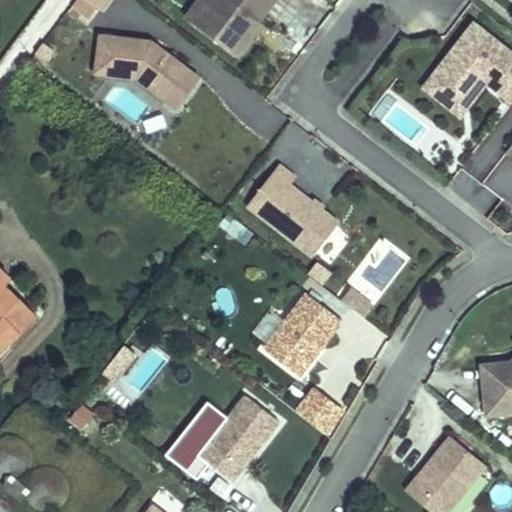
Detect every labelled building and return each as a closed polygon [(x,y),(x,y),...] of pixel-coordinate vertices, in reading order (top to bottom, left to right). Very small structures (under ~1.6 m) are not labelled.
[(196,0),(193,5),(232,36),(252,10),(248,7),(253,0),(196,0)] [(248,7),(252,10),(257,3),(253,0),(248,7)] [(511,77),(511,44),(470,10),(430,58),(452,76),(468,56),(481,67),(504,87),(511,77)] [(184,48),(147,19),(96,12),(90,49),(132,55),(161,77),(184,48)] [(171,85),(194,56),(184,48),(161,77),(171,85)] [(454,101),(481,67),(468,56),(452,76),(430,58),(419,72),(454,101)] [(511,122),(501,136),(511,144),(511,122)] [(343,201),(298,165),(303,158),(287,146),(257,183),(318,232),(343,201)] [(0,311),(35,280),(6,248),(14,241),(0,226),(0,311)] [(372,279),(349,261),(341,271),(363,289),(372,279)] [(295,352),(338,298),(303,270),(260,325),(295,352)] [(346,288),(338,303),(365,316),(372,301),(346,288)] [(511,394),(511,339),(505,344),(477,347),(481,397),(511,394)] [(121,344),(100,375),(115,385),(136,354),(121,344)] [(221,463),(268,404),(235,377),(188,436),(221,463)] [(309,386),(292,413),(328,436),(345,409),(309,386)] [(0,444),(3,447),(9,446),(14,444),(20,437),(21,435),(22,431),(23,426),(23,420),(21,413),(16,406),(6,400),(0,399),(0,444)] [(82,430),(93,412),(79,403),(67,421),(82,430)] [(432,499),(478,446),(444,417),(398,470),(432,499)] [(14,460),(12,465),(19,471),(25,474),(31,476),(39,476),(47,474),(52,469),(55,462),(57,452),(53,442),(47,434),(42,431),(38,430),(31,431),(25,433),(21,435),(20,437),(14,444),(9,454),(14,460)] [(0,444),(0,464),(3,467),(12,465),(14,460),(9,454),(14,444),(9,446),(3,447),(0,444)] [(164,501),(146,485),(137,495),(155,511),(164,501)] [(176,511),(164,501),(155,511),(137,495),(122,511),(176,511)]
